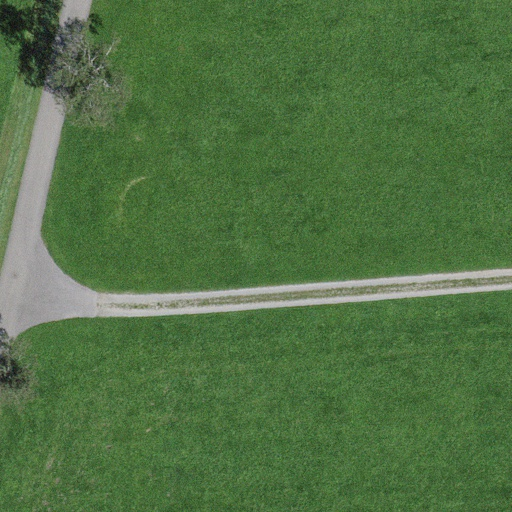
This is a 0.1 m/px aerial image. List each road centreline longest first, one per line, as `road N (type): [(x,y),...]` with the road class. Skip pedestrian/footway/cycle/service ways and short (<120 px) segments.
road 1 (track): [(10,307),(98,309),(511,279)]
road 2 (track): [(80,0),(0,351)]
